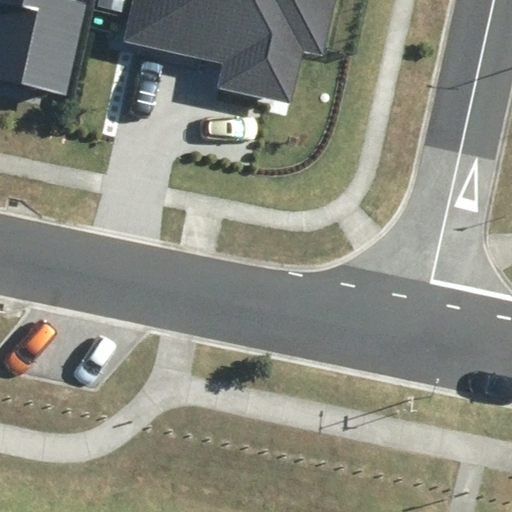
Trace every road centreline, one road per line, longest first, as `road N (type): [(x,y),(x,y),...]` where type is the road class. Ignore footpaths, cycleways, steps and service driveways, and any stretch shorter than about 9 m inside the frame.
road 1 (residential): [(423,338),(0,248)]
road 2 (residential): [(423,338),(497,0)]
